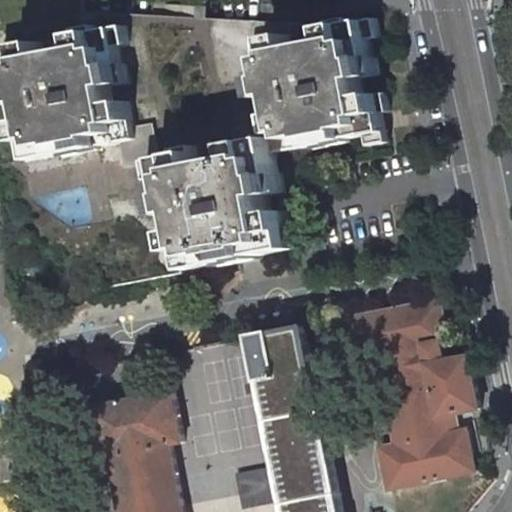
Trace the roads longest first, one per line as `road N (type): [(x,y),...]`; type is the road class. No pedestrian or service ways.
road 1 (residential): [(483,267),(37,351)]
road 2 (tertiary): [(422,0),(483,267)]
road 3 (tertiary): [(511,188),(476,0)]
road 4 (tertiary): [(483,267),(511,408)]
